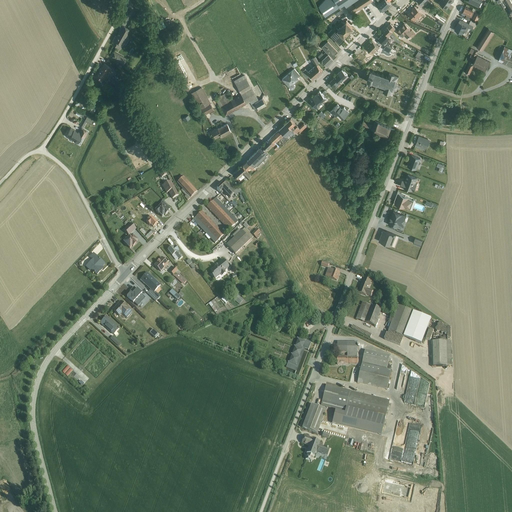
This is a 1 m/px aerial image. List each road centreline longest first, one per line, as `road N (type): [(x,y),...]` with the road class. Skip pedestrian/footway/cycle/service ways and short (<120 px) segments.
road 1 (unclassified): [(461,0),(261,511)]
road 2 (tertiary): [(198,200),(405,0)]
road 3 (tertiary): [(54,511),(33,422),(38,380),(124,276)]
road 4 (residential): [(128,0),(41,150)]
road 5 (residential): [(41,150),(73,178),(124,276)]
